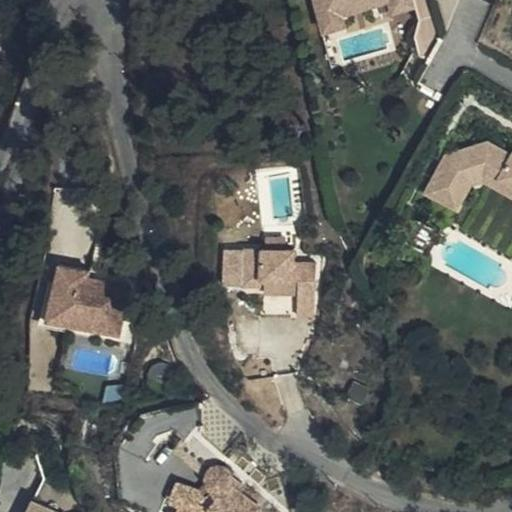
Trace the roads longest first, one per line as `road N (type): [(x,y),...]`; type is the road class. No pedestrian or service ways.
road 1 (residential): [(511,508),(447,506),(367,486),(231,401),(197,352),(143,216),(120,0)]
road 2 (residential): [(66,0),(32,43),(7,171),(0,291)]
